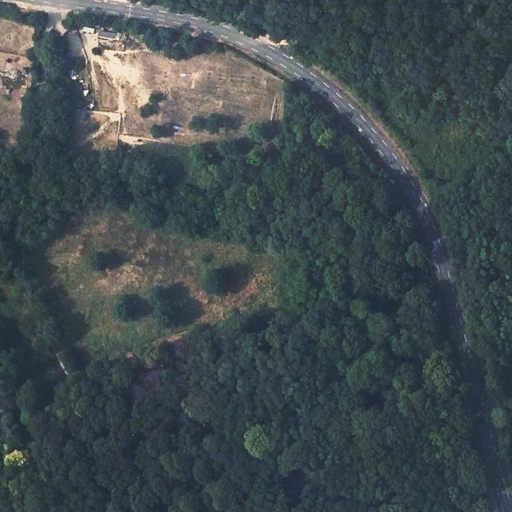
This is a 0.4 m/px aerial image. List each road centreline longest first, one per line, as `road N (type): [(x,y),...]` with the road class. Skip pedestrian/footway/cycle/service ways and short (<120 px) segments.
road 1 (tertiary): [(59,0),(180,19),(249,41),(326,88),(381,145),(435,246),(509,511)]
road 2 (track): [(144,463),(85,403),(25,293),(15,220)]
road 3 (track): [(15,220),(41,167),(44,48),(59,0)]
